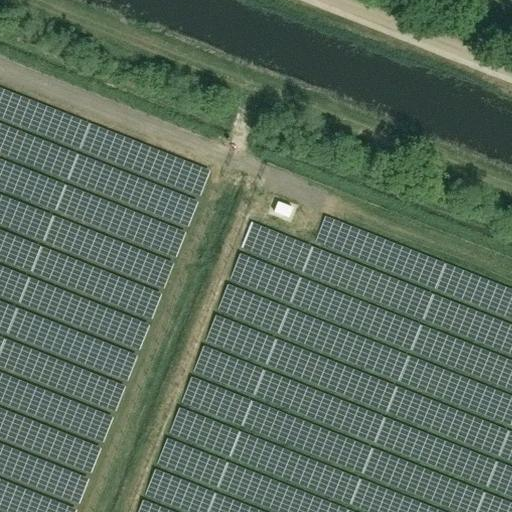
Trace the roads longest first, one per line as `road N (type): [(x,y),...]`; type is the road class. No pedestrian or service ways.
road 1 (track): [(38,0),(511,180)]
road 2 (track): [(511,71),(336,0)]
